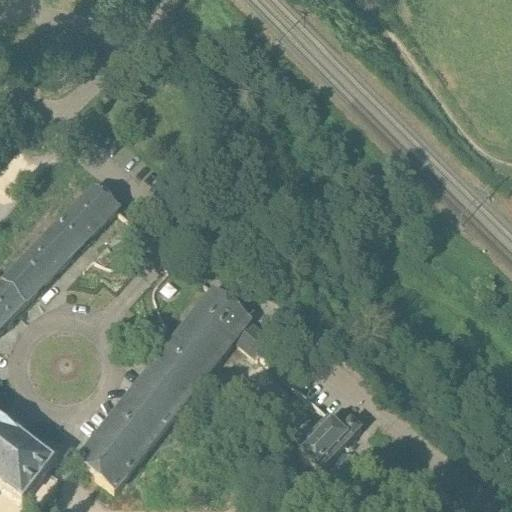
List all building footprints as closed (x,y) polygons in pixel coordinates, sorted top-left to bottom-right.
[(76,258),(117,214),(95,195),(53,239),(76,258)] [(32,303),(76,258),(53,239),(11,282),(32,303)] [(95,261),(96,263),(104,271),(113,261),(105,252),(95,261)] [(0,336),(32,303),(11,282),(0,293),(0,336)] [(182,412),(233,346),(257,365),(273,346),(213,296),(145,382),(182,412)] [(113,501),(182,412),(145,382),(78,467),(113,501)] [(319,479),(360,435),(350,426),(341,436),(328,424),(297,460),(319,479)] [(0,491),(22,509),(52,471),(0,430),(0,491)] [(290,470),(273,489),(261,503),(274,511),(286,497),(301,479),(290,470)]
